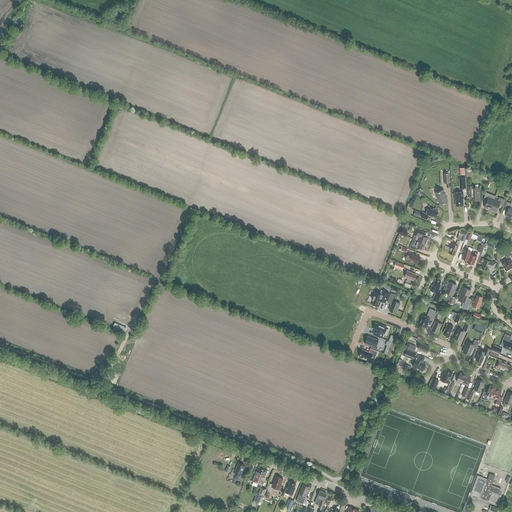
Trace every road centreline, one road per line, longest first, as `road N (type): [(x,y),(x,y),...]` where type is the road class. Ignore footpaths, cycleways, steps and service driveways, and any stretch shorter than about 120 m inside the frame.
road 1 (tertiary): [(394,511),(0,356)]
road 2 (residential): [(351,349),(366,311),(444,343),(450,359)]
